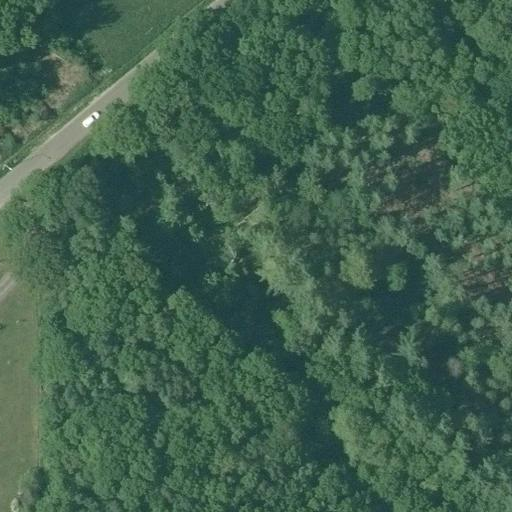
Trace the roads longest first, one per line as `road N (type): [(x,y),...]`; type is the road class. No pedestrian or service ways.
road 1 (track): [(46,511),(48,280),(33,214),(8,183)]
road 2 (unclassified): [(0,190),(234,0)]
